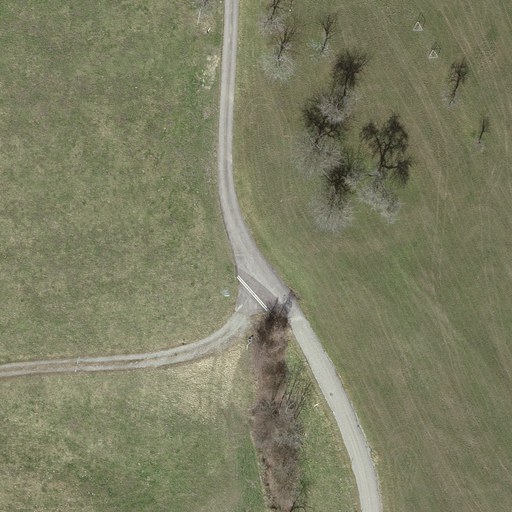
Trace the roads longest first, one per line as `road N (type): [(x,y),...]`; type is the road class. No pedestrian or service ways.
road 1 (track): [(367,511),(362,463),(293,314),(244,257),(222,181),(230,0)]
road 2 (track): [(0,376),(177,359),(230,333),(263,280)]
